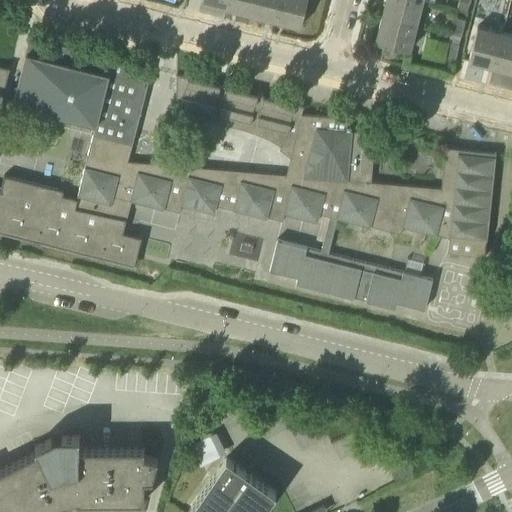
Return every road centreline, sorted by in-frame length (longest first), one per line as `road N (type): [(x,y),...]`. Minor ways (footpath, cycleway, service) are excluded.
road 1 (residential): [(333,67),(69,0)]
road 2 (residential): [(511,112),(333,67)]
